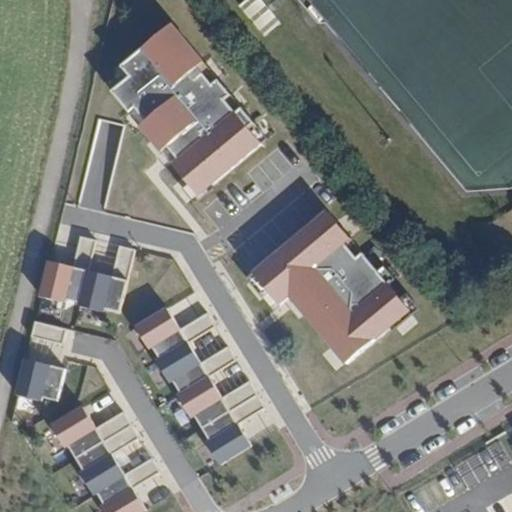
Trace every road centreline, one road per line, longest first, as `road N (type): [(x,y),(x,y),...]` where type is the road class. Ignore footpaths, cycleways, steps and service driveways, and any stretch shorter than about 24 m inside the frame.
road 1 (residential): [(68,215),(189,246),(334,480)]
road 2 (track): [(80,0),(72,85),(0,384)]
road 3 (residential): [(211,511),(115,359),(75,345)]
road 4 (residential): [(511,374),(334,480)]
